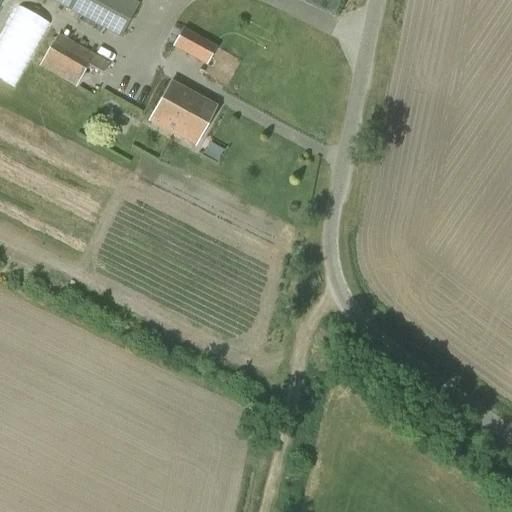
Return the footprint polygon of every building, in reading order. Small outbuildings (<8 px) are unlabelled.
[(47,0),(120,39),(138,4),(130,0),(47,0)] [(0,49),(0,55),(8,59),(0,79),(0,82),(21,91),(47,22),(15,10),(0,49)] [(172,47),(206,66),(216,48),(182,29),(172,47)] [(58,34),(39,67),(75,88),(87,66),(102,74),(108,64),(58,34)] [(149,122),(173,135),(183,116),(175,111),(186,92),(170,83),(149,122)] [(183,116),(173,135),(194,147),(216,108),(186,92),(175,111),(183,116)]
